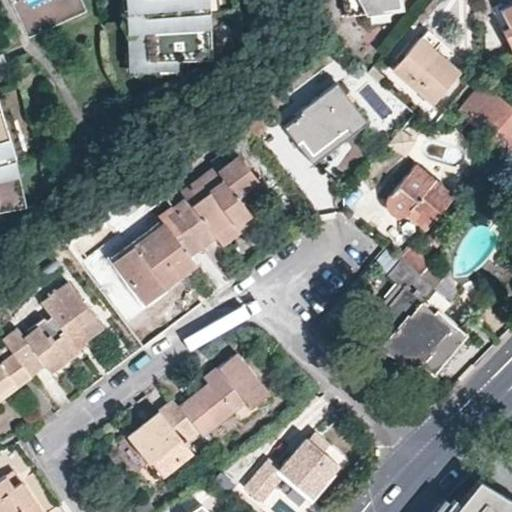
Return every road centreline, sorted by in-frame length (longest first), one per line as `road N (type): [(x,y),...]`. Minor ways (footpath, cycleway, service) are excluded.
road 1 (residential): [(87,511),(57,464),(64,432),(243,294),(271,300)]
road 2 (residential): [(271,300),(285,329),(422,465)]
